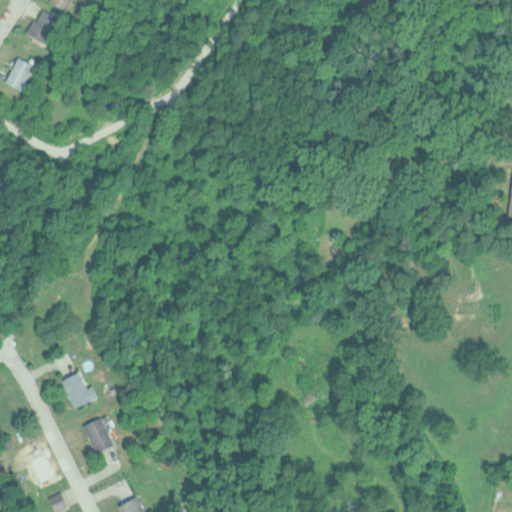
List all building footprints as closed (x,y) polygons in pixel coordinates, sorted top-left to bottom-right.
[(79,0),(56,0),(74,10),(79,0)] [(69,17),(50,7),(37,31),(56,41),(69,17)] [(14,81),(31,89),(44,62),(27,54),(14,81)] [(108,395),(103,384),(97,387),(89,370),(70,379),(84,407),(108,395)] [(113,415),(93,424),(105,451),(125,443),(113,415)] [(57,498),(64,510),(75,504),(69,491),(57,498)] [(51,498),(58,510),(69,504),(62,492),(51,498)] [(166,511),(165,508),(157,511),(149,494),(129,504),(132,511),(166,511)]
